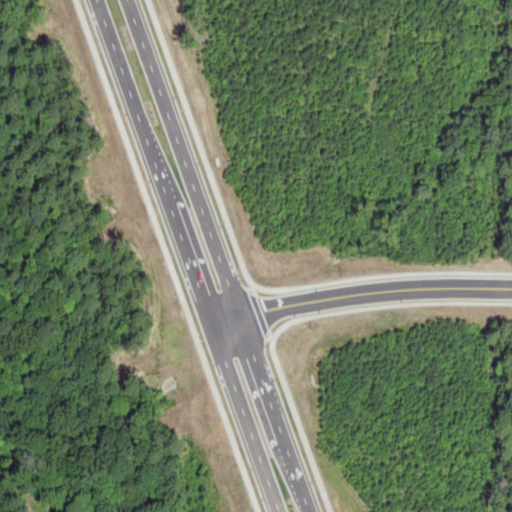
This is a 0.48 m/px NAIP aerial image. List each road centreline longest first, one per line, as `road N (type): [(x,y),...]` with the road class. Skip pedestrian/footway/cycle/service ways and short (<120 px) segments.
road 1 (tertiary): [(310,511),(127,0)]
road 2 (tertiary): [(97,0),(280,511)]
road 3 (residential): [(215,326),(358,295),(511,289)]
